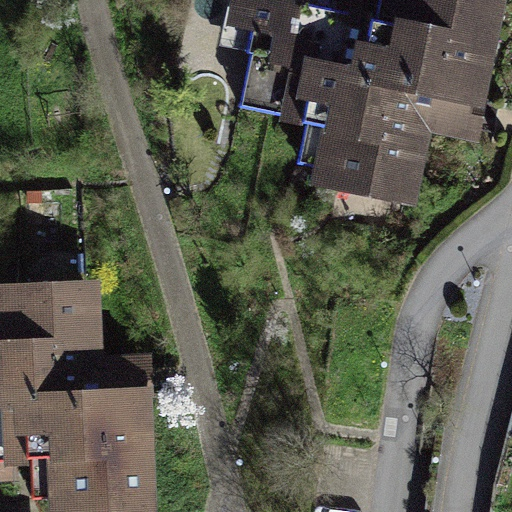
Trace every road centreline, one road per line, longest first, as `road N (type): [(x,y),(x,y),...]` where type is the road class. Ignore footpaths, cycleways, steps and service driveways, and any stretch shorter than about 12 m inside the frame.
road 1 (residential): [(511,233),(480,245),(425,312),(394,511)]
road 2 (residential): [(511,330),(467,511)]
